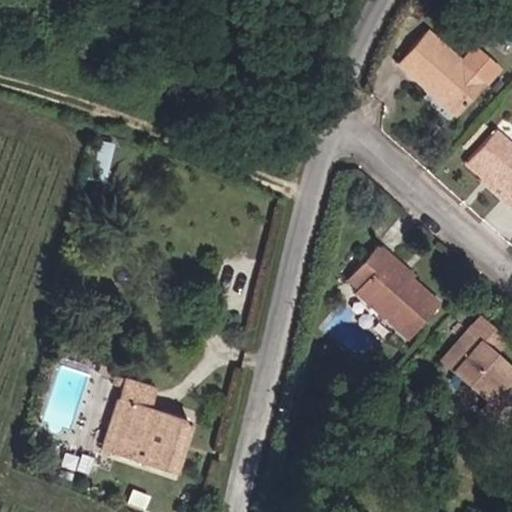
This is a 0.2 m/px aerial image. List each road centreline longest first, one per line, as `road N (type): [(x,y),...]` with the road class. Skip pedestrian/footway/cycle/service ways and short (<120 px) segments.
road 1 (residential): [(234,511),(336,113)]
road 2 (residential): [(336,113),(511,275)]
road 3 (residential): [(336,113),(387,0)]
